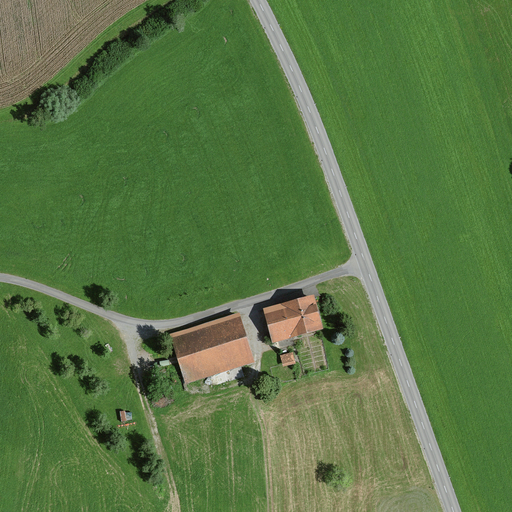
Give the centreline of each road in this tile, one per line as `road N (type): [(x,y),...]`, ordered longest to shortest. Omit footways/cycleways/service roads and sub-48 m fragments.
road 1 (unclassified): [(365,264),(147,325),(0,278)]
road 2 (tertiary): [(257,0),(301,90),(365,264)]
road 3 (tertiary): [(365,264),(454,511)]
